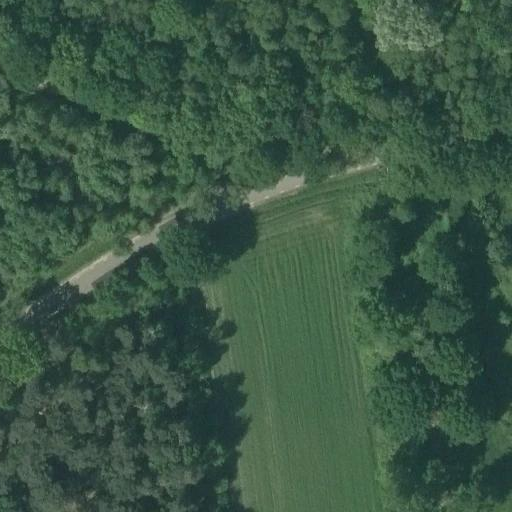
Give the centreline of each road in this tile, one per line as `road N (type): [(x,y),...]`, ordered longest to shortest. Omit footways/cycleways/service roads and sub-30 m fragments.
road 1 (tertiary): [(0,344),(98,271),(273,184),(511,123)]
road 2 (track): [(0,60),(220,150),(273,184)]
